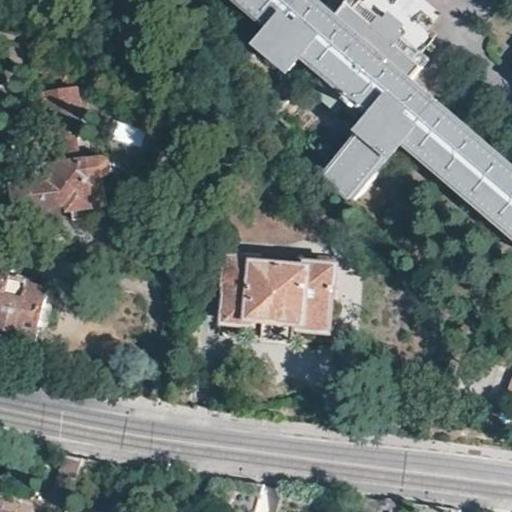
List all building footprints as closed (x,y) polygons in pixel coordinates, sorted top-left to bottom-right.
[(324,177),(367,213),(412,161),(417,156),(511,236),(511,166),(412,81),(430,59),(424,54),(439,37),(400,3),(395,0),(350,0),(336,17),(315,0),(233,0),(274,34),(263,47),(291,70),(301,59),(315,69),(308,76),(323,90),(318,96),(334,110),(340,105),(354,117),(362,109),(374,120),(324,177)] [(70,163),(66,137),(80,136),(73,91),(39,95),(49,166),(40,167),(34,172),(35,182),(9,185),(13,214),(65,207),(67,214),(105,208),(102,182),(104,181),(107,180),(109,179),(111,177),(113,174),(113,171),(113,167),(112,164),(109,161),(106,159),(103,159),(99,159),(70,163)] [(30,95),(7,165),(17,168),(30,128),(25,126),(35,96),(30,95)] [(117,138),(136,140),(137,126),(118,124),(117,138)] [(180,166),(205,170),(210,134),(187,130),(180,166)] [(329,330),(332,294),(337,294),(339,267),(335,267),(336,257),(316,255),(315,264),(306,263),(305,270),(259,267),(260,261),(227,257),(224,282),(228,282),(224,322),(254,325),(254,319),(261,319),(260,336),(291,339),(293,322),(301,322),(300,328),(329,330)] [(0,326),(52,339),(64,289),(2,276),(0,283),(0,326)] [(511,402),(511,356),(503,365),(511,382),(497,399),(508,401),(511,402)] [(75,483),(84,459),(68,456),(51,503),(65,509),(75,483)] [(104,464),(84,459),(75,483),(94,490),(104,464)] [(204,511),(255,511),(263,486),(209,478),(200,511),(204,511)] [(380,511),(384,501),(353,497),(348,511),(380,511)] [(0,511),(13,511),(16,504),(0,500),(0,511)] [(388,511),(404,511),(407,504),(391,502),(388,511)]
